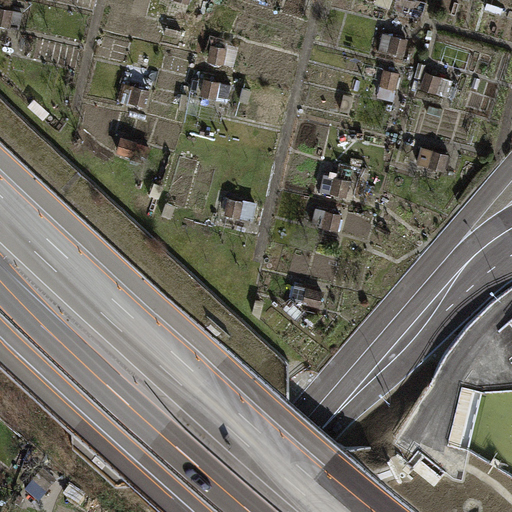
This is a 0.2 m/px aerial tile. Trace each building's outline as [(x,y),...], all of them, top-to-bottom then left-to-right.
[(44,22),(47,6),(39,4),(36,20),(44,22)] [(0,24),(21,28),(24,11),(0,6),(0,24)] [(379,52),(406,55),(408,36),(381,33),(379,52)] [(235,65),(238,48),(213,44),(210,61),(235,65)] [(378,95),(394,99),(401,71),(384,67),(378,95)] [(448,97),(454,80),(427,72),(422,89),(448,97)] [(229,100),(233,83),(206,77),(202,94),(229,100)] [(145,105),(149,89),(126,82),(121,99),(145,105)] [(340,110),(350,113),(354,94),(345,92),(340,110)] [(133,156),(138,140),(122,135),(117,151),(133,156)] [(444,171),(449,153),(423,146),(418,164),(444,171)] [(361,178),(369,179),(370,167),(363,166),(361,178)] [(347,197),(351,179),(326,174),(322,192),(347,197)] [(254,221),(257,202),(229,197),(226,216),(254,221)] [(313,222),(337,230),(342,215),(318,207),(313,222)] [(456,315),(477,334),(511,297),(489,278),(456,315)] [(322,306),(325,290),(307,287),(304,303),(322,306)] [(26,492),(39,503),(57,483),(44,471),(26,492)]
